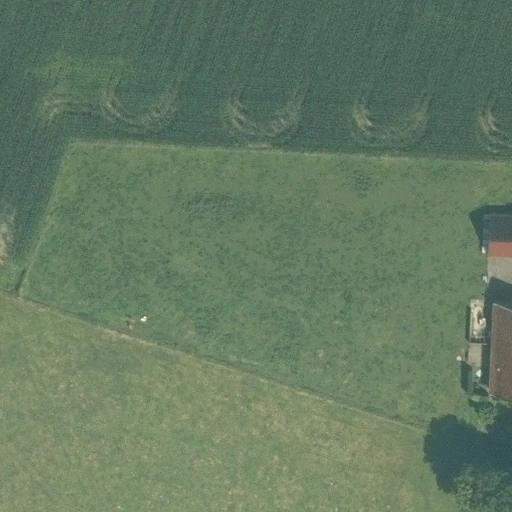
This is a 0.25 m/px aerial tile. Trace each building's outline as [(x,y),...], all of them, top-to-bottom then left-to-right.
[(511,213),(491,213),(489,253),(511,253),(511,213)] [(433,220),(430,219),(428,220),(426,221),(425,223),(425,224),(425,225),(425,227),(426,228),(427,229),(428,230),(430,231),(431,231),(433,230),(434,230),(436,228),(436,225),(436,223),(435,222),(434,221),(433,220)] [(511,301),(496,301),(494,346),(511,346),(511,301)] [(511,346),(494,346),(492,390),(511,391),(511,346)] [(335,361),(315,363),(316,371),(336,369),(335,361)]
